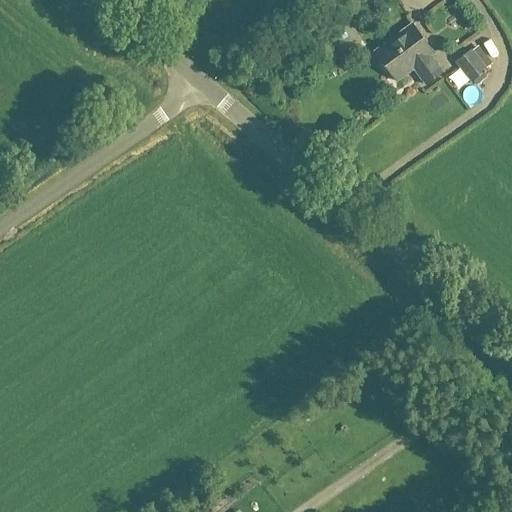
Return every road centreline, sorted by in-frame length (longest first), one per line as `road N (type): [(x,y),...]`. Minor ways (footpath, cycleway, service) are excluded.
road 1 (unclassified): [(511,352),(201,85)]
road 2 (unclassified): [(0,229),(201,85)]
road 3 (unclassified): [(201,85),(101,0)]
